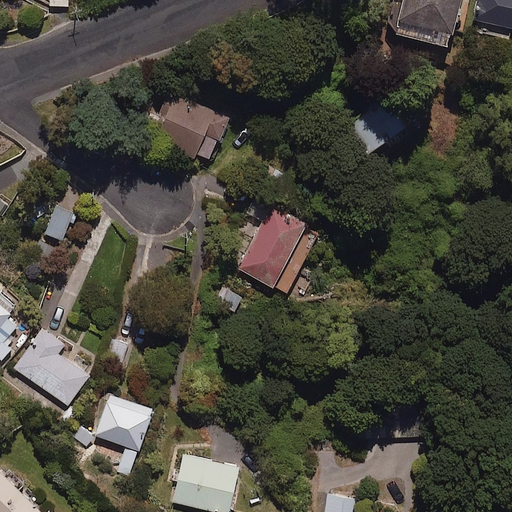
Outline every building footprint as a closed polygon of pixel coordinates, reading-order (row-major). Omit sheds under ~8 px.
[(459,0),(399,0),(392,33),(449,46),(459,0)] [(511,0),(476,0),(472,16),(511,27),(511,0)] [(150,111),(140,131),(193,158),(195,154),(208,161),(229,119),(169,89),(156,114),(150,111)] [(407,127),(388,96),(355,117),(374,147),(407,127)] [(257,172),(267,148),(251,141),(256,129),(242,123),(227,160),(257,172)] [(72,209),(53,203),(42,234),(62,240),(72,209)] [(304,221),(271,203),(237,267),(270,285),(304,221)] [(242,294),(222,285),(215,300),(235,309),(242,294)] [(0,361),(0,362),(13,347),(8,342),(12,337),(8,334),(16,325),(5,316),(14,305),(0,293),(0,361)] [(64,341),(41,325),(13,367),(68,404),(88,374),(57,352),(64,341)] [(130,345),(113,339),(108,355),(125,361),(130,345)] [(152,409),(108,393),(93,434),(125,446),(116,470),(128,475),(152,409)] [(426,398),(398,400),(400,436),(428,435),(426,398)] [(390,437),(388,402),(362,404),(364,439),(390,437)] [(227,511),(237,465),(181,454),(171,501),(223,511),(227,511)] [(41,511),(0,471),(0,511),(41,511)] [(324,511),(357,511),(360,499),(327,494),(324,511)]
